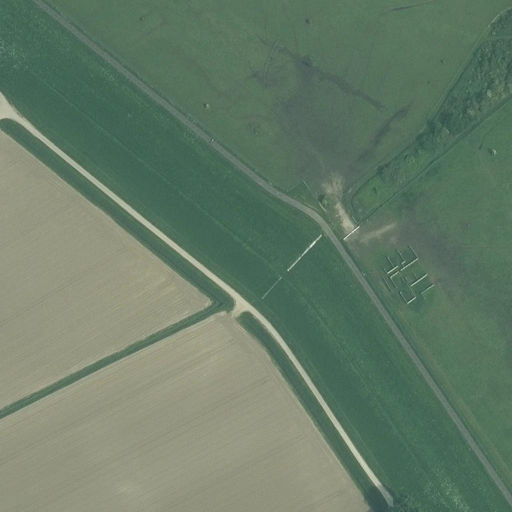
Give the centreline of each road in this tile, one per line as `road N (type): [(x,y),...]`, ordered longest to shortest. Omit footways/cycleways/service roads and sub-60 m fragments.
road 1 (track): [(0,36),(284,274),(449,511)]
road 2 (unclassified): [(243,307),(25,123),(0,118)]
road 3 (track): [(511,480),(340,222)]
